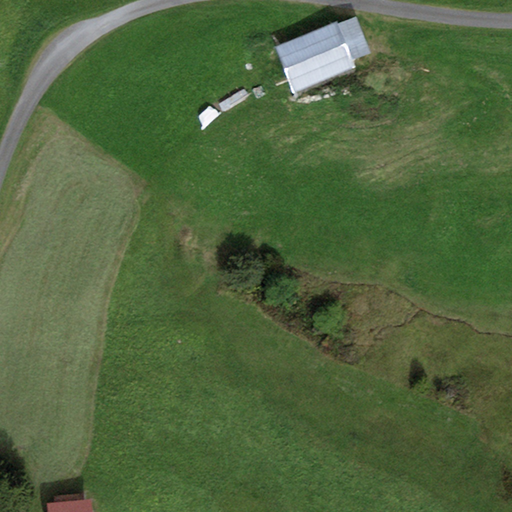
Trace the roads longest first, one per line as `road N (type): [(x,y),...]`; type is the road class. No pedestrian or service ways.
road 1 (unclassified): [(0,166),(31,91),(67,48),(116,16),(167,0)]
road 2 (unclassified): [(342,0),(511,20)]
